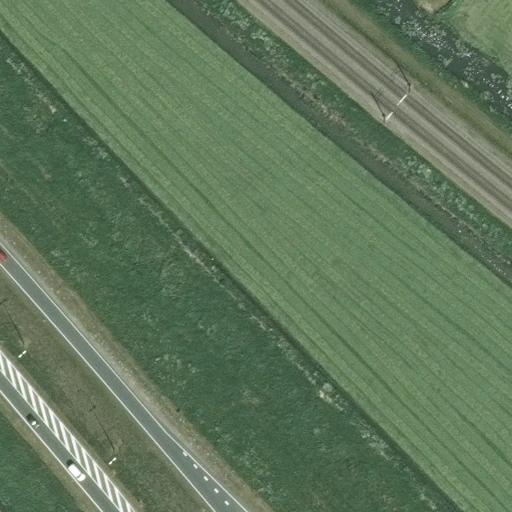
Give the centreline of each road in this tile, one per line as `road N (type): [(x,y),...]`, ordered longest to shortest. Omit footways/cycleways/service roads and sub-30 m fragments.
road 1 (trunk): [(186,467),(0,256)]
road 2 (trunk): [(0,381),(110,511)]
